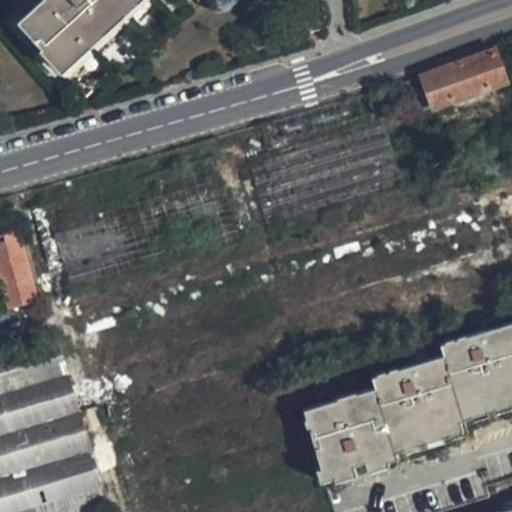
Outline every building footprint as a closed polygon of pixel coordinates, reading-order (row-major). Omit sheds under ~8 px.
[(41,0),(21,20),(46,48),(52,42),(66,57),(127,0),(41,0)] [(52,42),(46,48),(67,70),(143,0),(127,0),(66,57),(52,42)] [(495,50),(420,75),(404,80),(415,112),(431,106),(506,81),(495,50)] [(377,114),(244,155),(269,233),(400,194),(377,114)] [(257,238),(235,163),(217,168),(216,156),(31,208),(48,262),(62,258),(72,291),(257,238)] [(9,199),(0,201),(0,229),(17,225),(9,199)] [(280,267),(313,381),(424,347),(423,340),(500,318),(469,210),(280,267)] [(0,302),(1,307),(31,298),(13,231),(0,234),(0,302)] [(76,329),(98,404),(286,348),(265,272),(76,329)] [(0,339),(0,380),(68,359),(57,321),(0,339)] [(302,417),(321,478),(334,474),(335,477),(367,467),(369,474),(469,443),(465,433),(511,418),(511,327),(440,350),(443,361),(371,384),(375,395),(302,417)] [(0,382),(0,423),(81,399),(69,362),(0,382)] [(120,481),(300,428),(289,392),(108,446),(119,481),(120,481)] [(0,426),(0,465),(92,438),(81,402),(0,426)] [(120,481),(129,511),(276,511),(323,498),(300,428),(120,481)] [(0,467),(0,509),(105,478),(93,440),(0,467)] [(3,511),(115,511),(106,481),(3,511)]
